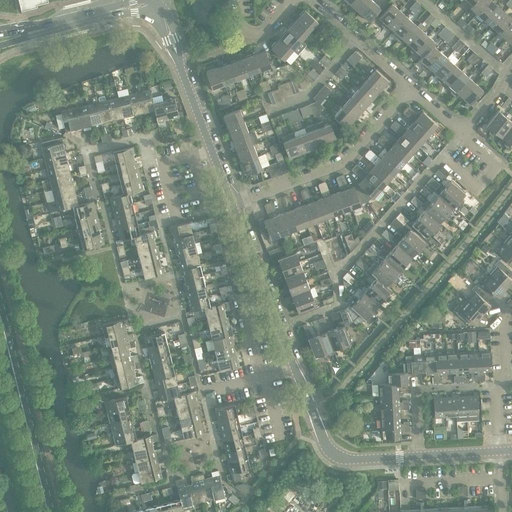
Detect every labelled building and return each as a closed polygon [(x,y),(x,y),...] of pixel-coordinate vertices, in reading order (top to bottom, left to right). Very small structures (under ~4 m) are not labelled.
[(17,0),(21,12),(38,8),(37,5),(49,3),(48,0),(17,0)] [(353,0),(350,4),(359,12),(370,0),(353,0)] [(371,0),(370,0),(359,12),(369,21),(380,8),(371,0)] [(476,0),(470,7),(477,13),(489,0),(476,0)] [(491,0),(489,0),(477,13),(474,17),(482,23),(484,20),(497,5),(491,0)] [(416,1),(413,5),(418,9),(421,5),(416,1)] [(382,26),(384,28),(399,10),(392,4),(379,18),(384,22),(382,25),(382,26)] [(418,9),(413,5),(409,9),(414,13),(418,9)] [(497,5),(484,20),(492,26),(504,12),(497,5)] [(399,10),(384,28),(385,30),(387,30),(389,27),(394,31),(406,17),(399,10)] [(305,11),(296,20),(309,31),(318,22),(305,11)] [(504,12),(492,26),(499,33),(511,18),(504,12)] [(431,14),(427,18),(432,22),(435,18),(431,14)] [(406,17),(394,31),(398,35),(396,38),(396,39),(398,41),(414,23),(406,17)] [(432,22),(427,18),(424,22),(428,26),(432,22)] [(511,18),(499,33),(506,39),(511,32),(511,18)] [(301,41),(309,31),(296,20),(288,29),(301,41)] [(414,23),(398,41),(400,43),(401,43),(404,40),(408,44),(421,30),(424,26),(420,23),(417,26),(414,23)] [(469,25),(465,30),(471,35),(475,30),(469,25)] [(445,27),(442,31),(446,35),(450,31),(445,27)] [(301,41),(288,29),(280,39),(293,50),(298,55),(306,45),(301,41)] [(421,30),(408,44),(412,48),(410,50),(410,52),(412,54),(428,36),(421,30)] [(476,30),(472,35),(479,41),(483,36),(476,30)] [(446,35),(442,31),(438,35),(443,39),(446,35)] [(428,36),(412,54),(414,55),(416,55),(418,53),(422,56),(420,59),(420,60),(435,43),(428,36)] [(293,50),(280,39),(271,48),(284,59),(293,50)] [(459,39),(456,43),(461,48),(464,44),(459,39)] [(338,40),(335,44),(342,50),(345,46),(338,40)] [(435,43),(420,60),(424,64),(422,66),(422,68),(424,70),(440,52),(433,46),(435,43)] [(461,48),(456,43),(452,47),(457,52),(461,48)] [(265,50),(253,55),(259,71),(271,67),(265,50)] [(355,51),(352,55),(358,61),(362,57),(355,51)] [(440,52),(424,70),(426,71),(428,71),(430,69),(434,73),(447,58),(440,52)] [(474,52),(470,56),(475,60),(479,56),(474,52)] [(253,55),(241,59),(247,75),(259,71),(253,55)] [(324,56),(321,59),(328,65),(331,62),(324,56)] [(475,60),(470,56),(467,60),(472,64),(475,60)] [(447,58),(434,73),(439,76),(436,79),(436,81),(438,82),(454,65),(447,58)] [(241,59),(230,64),(236,80),(247,75),(241,59)] [(328,65),(321,59),(318,62),(325,68),(328,65)] [(230,64),(218,68),(224,84),(236,80),(230,64)] [(454,65),(438,82),(440,84),(442,84),(444,81),(449,85),(461,71),(454,65)] [(488,65),(485,69),(489,73),(493,69),(488,65)] [(318,66),(315,69),(320,74),(324,70),(318,66)] [(341,67),(338,70),(345,76),(348,73),(341,67)] [(224,84),(218,68),(206,73),(212,89),(224,84)] [(489,73),(485,69),(481,73),(486,77),(489,73)] [(345,76),(338,70),(335,73),(342,79),(345,76)] [(376,70),(367,79),(380,91),(389,81),(376,70)] [(461,71),(449,85),(453,89),(451,92),(451,93),(453,95),(468,77),(461,71)] [(308,74),(305,78),(311,84),(314,80),(308,74)] [(468,77),(453,95),(455,97),(456,97),(459,94),(463,98),(476,84),(468,77)] [(367,79),(359,89),(372,100),(380,91),(367,79)] [(294,80),(289,82),(293,94),(299,92),(294,80)] [(289,82),(283,84),(288,96),(293,94),(289,82)] [(277,86),(278,89),(282,98),(288,96),(283,84),(277,86)] [(476,84),(463,98),(467,102),(465,104),(465,106),(467,108),(483,91),(476,84)] [(325,85),(322,89),(328,95),(331,91),(325,85)] [(278,89),(273,91),(277,103),(283,101),(282,98),(278,89)] [(328,95),(322,89),(319,92),(325,98),(328,95)] [(359,89),(351,98),(363,109),(372,100),(359,89)] [(150,90),(139,92),(144,112),(154,110),(155,110),(153,103),(154,103),(150,90)] [(277,103),(273,91),(267,93),(272,105),(277,103)] [(139,92),(129,95),(134,115),(144,112),(139,92)] [(129,95),(118,98),(123,118),(134,115),(129,95)] [(98,99),(99,102),(97,103),(102,123),(113,120),(108,100),(106,101),(105,97),(103,96),(99,97),(98,99)] [(118,98),(108,100),(113,120),(123,118),(118,98)] [(175,98),(164,101),(168,119),(172,118),(172,120),(179,118),(178,112),(175,99),(175,98)] [(351,98),(342,107),(355,119),(363,109),(351,98)] [(508,98),(502,106),(505,108),(511,100),(508,98)] [(164,101),(154,103),(153,103),(155,110),(154,110),(158,124),(165,122),(164,120),(168,119),(164,101)] [(315,103),(309,105),(312,113),(312,114),(314,117),(321,115),(325,109),(316,101),(315,103)] [(97,103),(87,105),(92,125),(102,123),(97,103)] [(34,104),(26,109),(28,114),(37,109),(34,104)] [(87,105),(76,108),(81,128),(92,125),(87,105)] [(312,113),(309,105),(300,109),(303,117),(312,114),(312,113)] [(355,119),(342,107),(334,117),(347,128),(355,119)] [(405,109),(416,119),(431,132),(437,124),(423,112),(419,116),(409,107),(407,107),(405,109)] [(81,128),(76,108),(61,112),(66,132),(81,128)] [(414,122),(410,126),(424,139),(431,132),(416,119),(405,109),(403,111),(403,113),(414,122)] [(223,116),(228,128),(244,122),(240,110),(223,116)] [(489,134),(491,136),(506,117),(498,111),(486,126),(491,130),(489,132),(489,134)] [(511,121),(506,117),(491,136),(493,137),(495,137),(497,134),(502,138),(511,124),(511,121)] [(244,122),(228,128),(232,139),(248,133),(244,122)] [(392,124),(403,134),(418,146),(424,139),(410,126),(406,131),(396,122),(394,122),(392,124)] [(330,124),(318,128),(324,144),(336,140),(333,131),(335,130),(336,128),(334,124),(333,123),(330,124)] [(305,128),(306,133),(313,149),(324,144),(318,128),(316,124),(305,128)] [(401,137),(397,141),(411,153),(418,146),(403,134),(392,124),(390,126),(390,128),(401,137)] [(511,124),(502,138),(506,141),(504,144),(504,146),(506,147),(511,140),(511,124)] [(293,132),(281,137),(289,158),(301,153),(295,137),(293,132)] [(248,133),(232,139),(237,151),(253,145),(248,133)] [(295,137),(301,153),(313,149),(306,133),(295,137)] [(380,138),(391,148),(405,161),(411,153),(397,141),(393,145),(383,136),(381,136),(380,138)] [(41,143),(44,158),(66,153),(62,137),(41,143)] [(388,151),(384,155),(399,168),(405,161),(391,148),(380,138),(378,140),(378,142),(388,151)] [(253,145),(237,151),(241,162),(257,156),(253,145)] [(113,152),(116,163),(134,158),(133,154),(135,154),(133,147),(113,152)] [(367,152),(378,162),(392,175),(399,168),(384,155),(381,159),(370,150),(369,150),(367,152)] [(375,165),(372,170),(386,182),(392,175),(378,162),(367,152),(365,155),(365,156),(375,165)] [(66,153),(44,158),(47,169),(68,164),(66,153)] [(257,156),(241,162),(246,174),(262,168),(257,156)] [(134,158),(116,163),(118,173),(138,168),(137,162),(135,162),(134,158)] [(284,160),(278,162),(283,174),(288,172),(284,160)] [(278,162),(272,164),(277,176),(283,174),(278,162)] [(26,164),(18,166),(20,173),(27,171),(26,164)] [(68,164),(47,169),(50,179),(71,174),(68,164)] [(277,176),(272,164),(267,166),(271,178),(277,176)] [(354,167),(365,177),(379,189),(386,182),(372,170),(368,174),(358,165),(356,165),(354,167)] [(352,171),(362,180),(359,184),(373,197),(379,189),(365,177),(354,167),(352,169),(352,171)] [(138,168),(118,173),(121,184),(137,180),(141,179),(138,168)] [(438,170),(436,173),(444,180),(446,177),(438,170)] [(71,174),(50,179),(52,190),(74,184),(71,174)] [(339,176),(345,190),(351,208),(361,204),(354,186),(348,189),(344,176),(342,175),(339,176)] [(341,191),(336,193),(342,211),(351,208),(345,190),(339,176),(337,177),(336,179),(341,191)] [(121,184),(123,194),(124,194),(130,193),(143,190),(141,179),(137,180),(121,184)] [(451,181),(444,189),(462,204),(464,202),(464,201),(461,199),(465,194),(451,181)] [(326,194),(327,197),(333,215),(342,211),(336,193),(331,195),(326,183),(324,182),(321,183),(326,194)] [(423,187),(427,191),(431,186),(428,182),(423,187)] [(74,184),(52,190),(55,200),(76,195),(74,184)] [(431,186),(427,191),(431,194),(435,189),(431,186)] [(444,189),(438,196),(452,208),(456,204),(459,206),(460,206),(462,204),(444,189)] [(113,208),(116,207),(132,203),(130,193),(124,194),(123,194),(110,197),(113,208)] [(76,195),(55,200),(58,211),(73,207),(79,205),(76,195)] [(438,196),(432,203),(449,219),(451,217),(451,215),(448,213),(452,208),(438,196)] [(327,197),(318,200),(324,218),(333,215),(327,197)] [(410,201),(414,205),(419,200),(415,197),(410,201)] [(318,200),(309,204),(316,221),(324,218),(318,200)] [(419,200),(414,205),(418,208),(423,204),(419,200)] [(73,207),(75,217),(97,212),(94,201),(79,205),(73,207)] [(268,203),(273,217),(280,235),(289,232),(282,214),(277,216),(272,203),(270,202),(268,203)] [(113,208),(115,219),(135,214),(132,203),(116,207),(113,208)] [(262,230),(266,228),(270,239),(280,235),(273,217),(268,203),(265,204),(264,206),(269,219),(264,221),(263,218),(258,220),(262,230)] [(432,203),(425,210),(439,223),(443,218),(446,221),(447,221),(449,219),(432,203)] [(309,204),(300,207),(307,225),(316,221),(309,204)] [(300,207),(291,210),(298,228),(307,225),(300,207)] [(291,210),(282,214),(289,232),(298,228),(291,210)] [(425,210),(419,217),(436,233),(438,231),(438,229),(435,227),(439,223),(425,210)] [(97,212),(75,217),(78,228),(99,223),(97,212)] [(396,218),(400,221),(404,217),(400,213),(396,218)] [(135,214),(115,219),(117,225),(118,225),(119,229),(137,224),(135,214)] [(404,217),(400,221),(404,225),(408,220),(404,217)] [(436,233),(419,217),(412,225),(426,238),(430,233),(433,235),(435,235),(436,233)] [(174,238),(176,237),(192,233),(189,222),(170,227),(171,234),(173,234),(174,238)] [(99,223),(78,228),(80,238),(98,234),(100,234),(99,230),(101,229),(99,223)] [(120,233),(119,233),(120,240),(134,237),(134,236),(140,235),(140,234),(154,231),(152,226),(139,229),(137,224),(119,229),(120,233)] [(363,227),(360,231),(363,238),(369,232),(363,227)] [(381,234),(385,238),(389,233),(385,229),(381,234)] [(410,230),(404,237),(421,253),(423,251),(423,249),(421,247),(425,242),(410,230)] [(134,236),(134,237),(137,247),(155,242),(154,238),(155,238),(154,231),(140,234),(140,235),(134,236)] [(173,242),(175,248),(195,243),(194,242),(196,241),(197,240),(198,238),(197,236),(196,235),(194,234),(193,235),(192,233),(176,237),(174,238),(175,241),(173,242)] [(389,233),(385,238),(389,241),(393,237),(389,233)] [(98,234),(80,238),(83,249),(104,244),(103,237),(101,237),(100,234),(98,234)] [(404,237),(397,244),(412,257),(416,253),(418,255),(420,255),(421,253),(404,237)] [(155,242),(137,247),(139,257),(159,252),(157,246),(156,246),(155,242)] [(195,243),(175,248),(177,255),(178,255),(179,259),(197,254),(195,243)] [(511,249),(504,243),(497,251),(511,264),(511,263),(511,249)] [(368,249),(372,252),(377,247),(373,244),(368,249)] [(397,244),(391,252),(409,267),(410,265),(410,264),(408,261),(412,257),(397,244)] [(484,245),(480,249),(485,254),(489,249),(484,245)] [(377,247),(372,252),(376,256),(381,251),(377,247)] [(159,252),(139,257),(142,268),(160,263),(159,259),(161,259),(159,252)] [(276,268),(277,270),(299,262),(296,252),(278,259),(280,265),(277,266),(276,268)] [(391,252),(385,259),(399,271),(403,267),(405,269),(407,269),(409,267),(391,252)] [(178,263),(180,269),(200,264),(197,254),(179,259),(180,262),(178,263)] [(355,263),(359,267),(364,262),(360,258),(355,263)] [(385,259),(378,266),(396,282),(398,280),(397,278),(395,276),(399,271),(385,259)] [(497,267),(490,275),(505,289),(511,281),(511,279),(509,277),(511,273),(511,271),(499,259),(494,264),(497,267)] [(299,262),(277,270),(278,273),(279,273),(283,272),(285,277),(303,271),(299,262)] [(364,262),(359,267),(363,270),(368,266),(364,262)] [(160,263),(142,268),(144,279),(164,274),(163,267),(161,267),(160,263)] [(374,263),(368,270),(371,273),(372,273),(391,290),(386,285),(390,281),(392,284),(394,284),(396,282),(378,266),(374,263)] [(200,264),(180,269),(182,276),(183,276),(184,280),(203,275),(200,264)] [(283,286),(284,288),(306,280),(303,271),(285,277),(287,283),(284,284),(283,286)] [(343,278),(347,281),(351,276),(347,273),(343,278)] [(377,278),(370,285),(388,301),(390,299),(390,297),(387,295),(391,290),(372,273),(371,273),(377,278)] [(184,284),(185,290),(205,285),(203,275),(184,280),(185,283),(184,284)] [(484,285),(481,289),(490,298),(494,294),(498,297),(505,289),(490,275),(482,283),(484,285)] [(351,276),(347,281),(351,285),(355,280),(351,276)] [(306,280),(284,288),(285,290),(286,291),(289,290),(292,295),(309,289),(306,280)] [(205,285),(185,290),(187,297),(188,297),(189,300),(191,300),(208,296),(205,285)] [(364,292),(378,305),(382,300),(385,303),(386,303),(388,301),(370,285),(367,289),(364,287),(361,290),(364,292)] [(475,292),(467,300),(483,314),(490,306),(487,302),(490,298),(481,289),(476,285),(472,290),(475,292)] [(290,304),(291,306),(313,298),(309,289),(292,295),(294,301),(290,302),(290,304)] [(364,292),(358,299),(375,315),(377,313),(377,311),(374,309),(378,305),(364,292)] [(208,296),(191,300),(189,300),(190,304),(189,305),(191,312),(204,308),(210,306),(208,296)] [(313,298),(291,306),(291,308),(293,309),(296,308),(298,314),(316,307),(313,298)] [(349,305),(345,309),(347,314),(349,319),(353,322),(360,314),(365,319),(369,315),(372,317),(374,317),(375,315),(358,299),(351,307),(349,305)] [(483,314),(467,300),(460,308),(457,306),(453,311),(468,324),(472,319),(475,322),(483,314)] [(204,308),(207,318),(225,314),(224,310),(226,310),(224,302),(210,306),(204,308)] [(340,327),(335,329),(344,351),(346,350),(347,348),(346,345),(351,343),(345,325),(353,322),(349,319),(347,314),(345,309),(339,311),(343,321),(338,323),(340,327)] [(225,314),(207,318),(209,329),(229,324),(228,317),(226,318),(225,314)] [(102,325),(105,336),(126,331),(125,327),(130,326),(128,318),(102,325)] [(229,324),(209,329),(212,339),(232,334),(229,324)] [(311,333),(310,334),(306,324),(303,325),(315,357),(321,355),(322,358),(323,358),(326,358),(317,335),(313,337),(311,333)] [(325,328),(322,329),(320,330),(322,334),(317,335),(326,358),(328,357),(329,355),(328,352),(333,350),(326,332),(325,328)] [(335,329),(326,332),(333,350),(339,348),(340,351),(341,352),(344,351),(335,329)] [(126,331),(105,336),(107,346),(134,340),(132,333),(127,335),(126,331)] [(147,348),(150,347),(167,343),(164,332),(144,337),(147,348)] [(475,332),(467,333),(468,342),(476,341),(475,332)] [(232,334),(212,339),(215,350),(234,345),(232,334)] [(134,340),(107,346),(110,357),(130,352),(129,348),(135,347),(134,340)] [(147,348),(150,358),(169,353),(167,343),(150,347),(147,348)] [(234,345),(215,350),(217,360),(237,355),(234,345)] [(490,351),(479,352),(480,381),(485,381),(485,374),(483,374),(483,371),(491,371),(490,351)] [(130,352),(110,357),(112,367),(139,361),(137,354),(130,356),(130,352)] [(468,352),(457,353),(459,382),(463,382),(463,376),(461,376),(461,373),(469,372),(468,352)] [(479,352),(468,352),(469,372),(477,372),(477,375),(475,375),(476,381),(480,381),(479,352)] [(169,353),(150,358),(152,369),(172,364),(169,353)] [(457,353),(446,354),(447,373),(455,373),(455,376),(454,376),(454,382),(459,382),(457,353)] [(425,363),(425,372),(425,375),(434,374),(434,377),(432,377),(432,384),(437,383),(435,354),(424,355),(425,363)] [(446,354),(435,354),(437,383),(442,383),(441,377),(440,377),(440,374),(447,373),(446,354)] [(237,355),(217,360),(220,371),(240,366),(237,355)] [(405,361),(406,372),(416,372),(422,372),(421,363),(421,355),(413,355),(414,361),(405,361)] [(139,361),(112,367),(115,378),(135,373),(134,369),(140,368),(139,361)] [(152,369),(155,379),(175,374),(172,364),(152,369)] [(387,373),(388,384),(407,383),(407,377),(416,377),(416,372),(406,372),(387,373)] [(135,373),(115,378),(118,389),(144,382),(142,375),(136,377),(135,373)] [(175,374),(155,379),(157,390),(161,389),(177,385),(175,374)] [(378,384),(379,396),(398,395),(398,387),(401,387),(401,388),(408,388),(407,383),(388,384),(378,384)] [(177,385),(161,389),(157,390),(160,401),(174,397),(180,395),(177,385)] [(174,397),(176,407),(196,402),(193,391),(180,395),(174,397)] [(473,396),(466,396),(467,421),(479,420),(477,393),(473,393),(473,396)] [(452,397),(444,397),(446,417),(456,416),(455,394),(452,395),(452,397)] [(459,394),(455,394),(456,416),(457,421),(467,421),(466,396),(459,397),(459,394)] [(398,395),(379,396),(379,406),(409,405),(408,400),(402,401),(402,402),(399,402),(398,395)] [(446,417),(444,397),(437,398),(437,395),(433,396),(434,418),(446,417)] [(105,402),(108,413),(129,408),(126,397),(105,402)] [(196,402),(176,407),(179,418),(199,413),(196,402)] [(217,421),(221,420),(237,416),(235,405),(215,410),(217,421)] [(409,405),(379,406),(380,417),(400,416),(399,408),(402,408),(402,410),(409,409),(409,405)] [(129,408),(108,413),(110,424),(132,418),(129,408)] [(199,413),(179,418),(181,428),(198,424),(201,423),(199,413)] [(217,421),(220,431),(240,426),(237,416),(221,420),(217,421)] [(400,416),(380,417),(381,428),(410,426),(409,422),(403,422),(403,424),(400,424),(400,416)] [(132,418),(110,424),(113,434),(134,429),(132,418)] [(198,424),(181,428),(184,439),(204,434),(201,423),(198,424)] [(240,426),(220,431),(223,441),(243,437),(240,426)] [(410,426),(381,428),(381,439),(401,438),(400,430),(403,430),(404,431),(410,431),(410,426)] [(134,429),(113,434),(115,445),(131,441),(130,441),(137,439),(134,429)] [(130,441),(131,441),(133,451),(153,446),(152,442),(158,441),(157,434),(137,439),(130,441)] [(223,441),(225,452),(245,447),(243,437),(223,441)] [(153,446),(133,451),(136,462),(162,455),(160,449),(154,450),(153,446)] [(245,447),(225,452),(228,462),(231,462),(248,458),(245,447)] [(162,455),(136,462),(138,472),(156,468),(160,467),(159,463),(164,462),(162,455)] [(248,458),(231,462),(228,462),(231,473),(233,482),(241,480),(239,471),(250,468),(248,458)] [(156,468),(138,472),(141,483),(167,477),(166,469),(161,471),(160,467),(156,468)] [(209,478),(209,482),(214,498),(224,495),(218,470),(211,472),(212,477),(209,478)] [(203,474),(197,476),(203,501),(214,498),(209,482),(209,478),(205,479),(203,474)] [(188,485),(188,487),(193,503),(203,501),(197,476),(190,477),(192,484),(188,485)] [(175,481),(180,500),(181,500),(182,506),(183,506),(193,503),(188,487),(188,485),(184,486),(183,479),(175,481)] [(236,486),(235,487),(246,496),(252,488),(253,488),(252,487),(251,486),(246,485),(243,485),(236,486)] [(180,500),(170,502),(172,511),(184,511),(183,506),(182,506),(181,500),(180,500)] [(172,511),(170,502),(160,505),(161,511),(172,511)]
